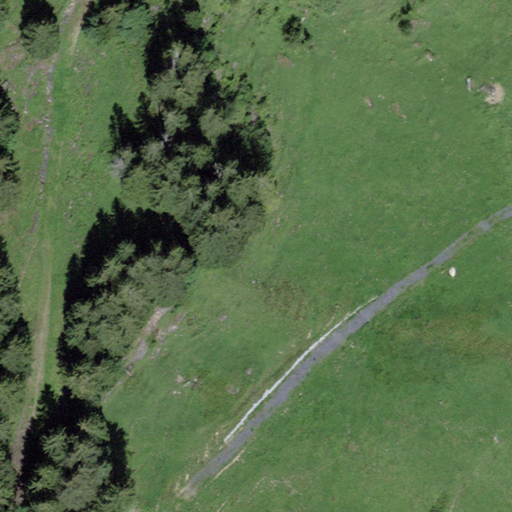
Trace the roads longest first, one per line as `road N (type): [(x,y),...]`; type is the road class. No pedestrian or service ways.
road 1 (track): [(17,511),(37,414),(65,69),(80,4)]
road 2 (track): [(511,211),(332,340),(170,511)]
